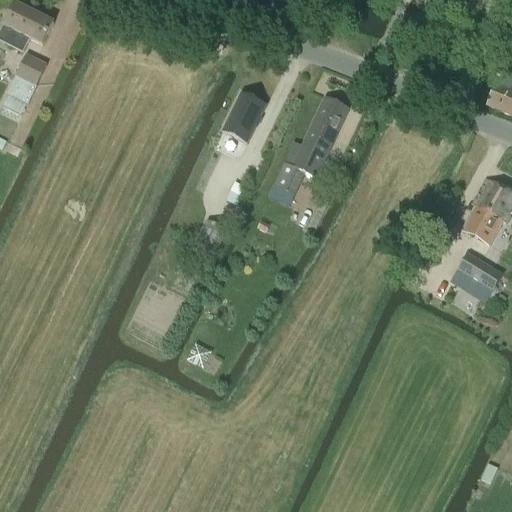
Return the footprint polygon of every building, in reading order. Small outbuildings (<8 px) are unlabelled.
[(249,10),(252,0),(222,0),(223,0),(230,3),(249,10)] [(252,0),(249,10),(280,21),(288,0),(252,0)] [(317,2),(312,0),(300,0),(297,11),(312,17),(317,2)] [(4,29),(0,36),(0,44),(23,55),(30,41),(43,48),(54,26),(14,6),(3,29),(4,29)] [(16,78),(7,96),(27,106),(36,89),(47,68),(26,58),(16,78)] [(496,86),(487,108),(511,118),(511,78),(503,74),(498,87),(496,86)] [(241,96),(222,135),(247,147),(266,108),(241,96)] [(274,189),(269,199),(289,209),(294,198),(305,176),(315,181),(339,129),(347,112),(325,101),(313,129),(303,150),(294,146),(274,189)] [(507,226),(511,216),(511,195),(486,182),(472,208),(474,209),(461,234),(489,248),(501,224),(507,226)] [(212,262),(226,232),(207,223),(193,253),(212,262)] [(499,271),(497,274),(467,257),(459,273),(493,293),(504,273),(499,271)]
